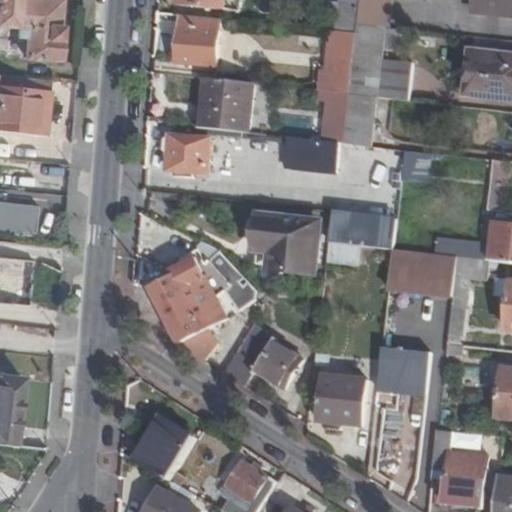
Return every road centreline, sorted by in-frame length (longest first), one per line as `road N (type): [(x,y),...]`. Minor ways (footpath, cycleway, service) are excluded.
road 1 (residential): [(385,511),(95,325)]
road 2 (tertiary): [(95,325),(119,0)]
road 3 (tertiary): [(82,485),(95,325)]
